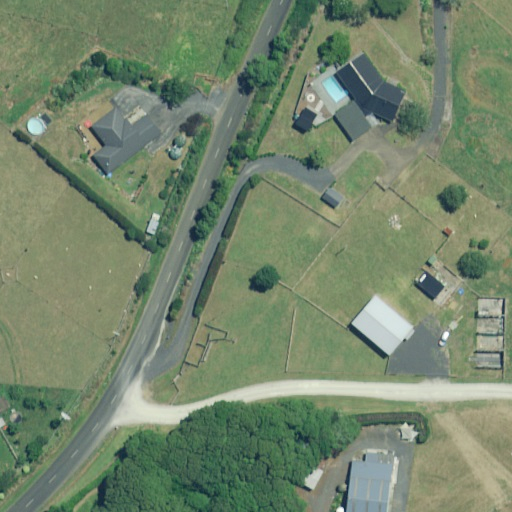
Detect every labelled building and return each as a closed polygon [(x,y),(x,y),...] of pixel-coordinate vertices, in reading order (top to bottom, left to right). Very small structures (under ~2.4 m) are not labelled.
[(384,119),(391,122),(404,95),(382,82),(361,55),(336,74),(356,100),(334,115),(352,141),(384,119)] [(130,126),(115,107),(90,126),(105,145),(92,156),(107,175),(160,135),(144,115),(130,126)] [(412,206),(389,187),(372,207),(395,226),(412,206)] [(453,293),(426,269),(414,282),(434,299),(432,301),(440,308),(453,293)] [(412,328),(375,297),(352,325),(389,355),(412,328)] [(386,511),(391,463),(352,459),(346,511),(386,511)] [(305,484),(313,490),(325,476),(317,469),(305,484)]
